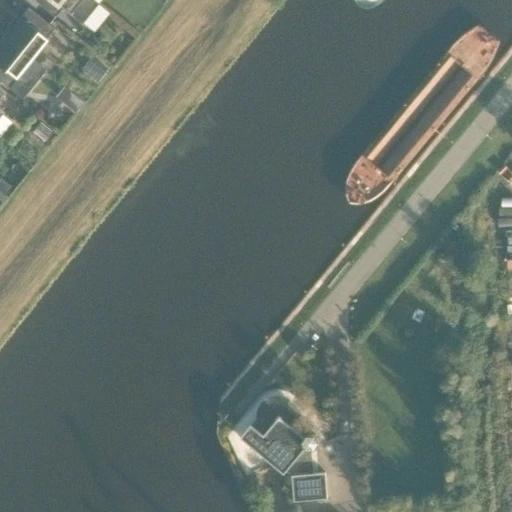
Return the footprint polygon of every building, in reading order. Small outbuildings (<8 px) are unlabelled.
[(34,0),(56,17),(57,16),(56,15),(63,7),(72,15),(73,14),(84,22),(98,5),(92,0),(34,0)] [(6,37),(33,59),(49,40),(47,39),(55,30),(55,31),(56,30),(29,8),(20,19),(17,16),(9,25),(13,28),(6,37)] [(18,77),(33,59),(6,37),(0,44),(0,80),(12,90),(13,89),(11,88),(19,78),(18,77)] [(108,70),(92,56),(82,68),(98,82),(108,70)] [(65,87),(57,97),(77,113),(85,103),(65,87)] [(34,132),(46,142),(54,133),(41,123),(34,132)] [(0,179),(0,190),(5,194),(11,186),(1,178),(0,179)] [(240,438),(284,474),(287,471),(292,475),(294,501),(328,498),(326,472),(307,474),(305,452),(307,450),(311,451),(316,449),(319,445),(319,440),(317,436),(313,434),(308,434),(304,437),(292,426),(302,414),(287,402),(284,401),(281,400),(278,399),(275,400),(271,401),(268,403),(265,405),(263,409),(261,412),(261,415),(261,418),(262,421),(251,424),(240,438)]
